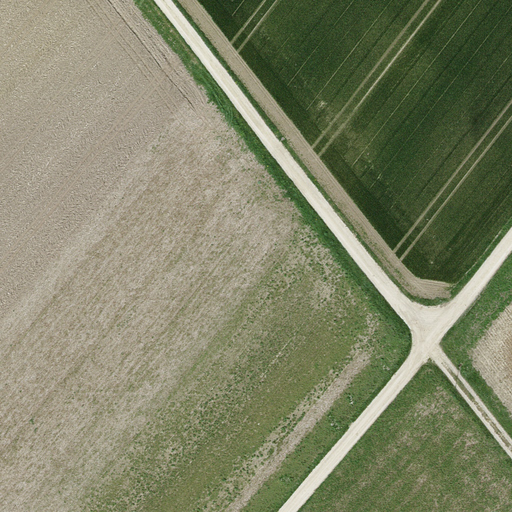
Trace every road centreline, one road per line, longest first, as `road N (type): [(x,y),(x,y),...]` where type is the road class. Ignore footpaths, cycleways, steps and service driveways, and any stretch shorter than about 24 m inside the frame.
road 1 (track): [(163,0),(427,342)]
road 2 (track): [(511,234),(284,511)]
road 3 (track): [(511,449),(427,342)]
